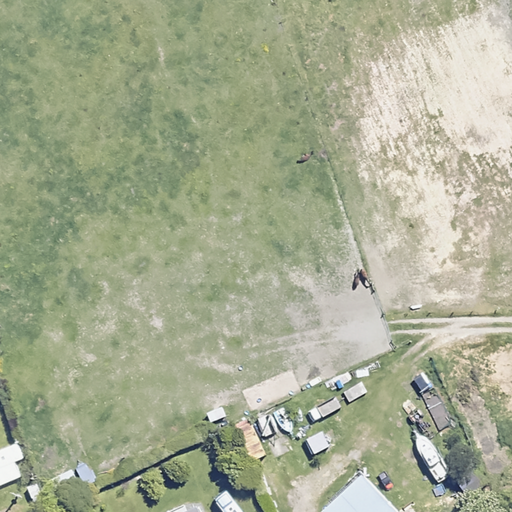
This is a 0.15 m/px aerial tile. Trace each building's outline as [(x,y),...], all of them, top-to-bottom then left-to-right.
[(250,416),(233,423),(248,463),(265,456),(250,416)] [(322,426),(300,436),(309,455),(331,444),(322,426)] [(0,486),(31,474),(18,442),(0,449),(0,486)] [(420,511),(375,465),(327,511),(420,511)] [(83,492),(69,467),(47,480),(62,505),(83,492)] [(216,511),(213,503),(193,511),(216,511)]
